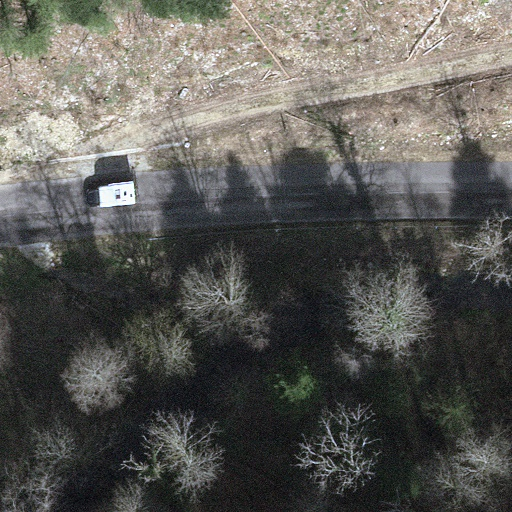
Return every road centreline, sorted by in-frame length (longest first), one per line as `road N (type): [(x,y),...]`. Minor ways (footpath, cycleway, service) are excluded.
road 1 (secondary): [(511,191),(180,194),(0,216)]
road 2 (track): [(27,212),(220,119),(331,89),(511,58)]
